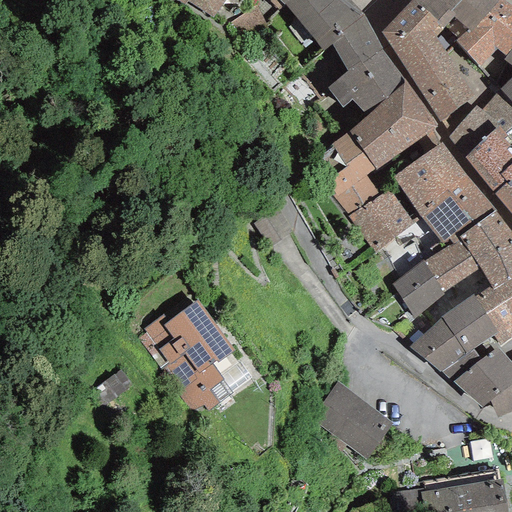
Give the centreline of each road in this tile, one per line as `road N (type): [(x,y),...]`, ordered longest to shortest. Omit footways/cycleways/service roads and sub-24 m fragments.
road 1 (residential): [(511,421),(477,418),(369,336),(329,288),(271,183),(243,154),(143,126)]
road 2 (residential): [(352,0),(371,15),(446,141),(511,228)]
